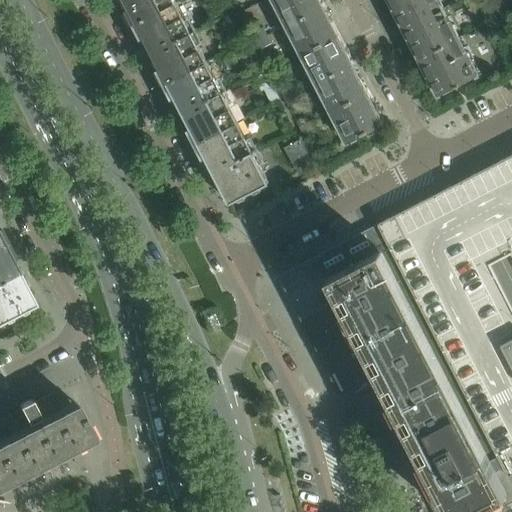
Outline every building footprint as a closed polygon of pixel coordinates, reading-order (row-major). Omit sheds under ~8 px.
[(176,1),(175,0),(125,0),(130,9),(127,10),(134,23),(176,1)] [(319,0),(274,0),(288,25),(323,7),(319,0)] [(440,0),(390,0),(405,28),(444,8),(440,0)] [(192,32),(185,19),(176,1),(134,23),(142,38),(145,37),(153,52),(192,32)] [(323,7),(288,25),(302,53),(338,35),(323,7)] [(506,7),(497,12),(499,17),(509,12),(506,7)] [(444,8),(405,28),(420,56),(459,36),(444,8)] [(509,12),(499,17),(501,21),(511,16),(509,12)] [(511,17),(511,16),(501,21),(503,25),(511,20),(511,17)] [(511,20),(503,25),(506,30),(511,26),(511,20)] [(207,62),(197,42),(192,32),(153,52),(161,68),(158,70),(165,83),(207,62)] [(262,33),(254,37),(256,41),(264,37),(262,33)] [(272,44),(268,35),(264,37),(266,41),(269,46),(272,44)] [(338,35),(302,53),(317,82),(353,64),(338,35)] [(459,36),(420,56),(439,95),(478,75),(459,36)] [(266,41),(258,45),(261,50),(269,46),(266,41)] [(222,92),(216,79),(207,62),(165,83),(173,98),(176,97),(184,112),(222,92)] [(353,64),(317,82),(332,111),(368,93),(353,64)] [(271,102),(280,98),(266,72),(255,78),(262,91),(265,90),(271,102)] [(290,87),(282,91),(284,95),(292,90),(290,87)] [(292,90),(284,95),(286,99),(294,94),(292,90)] [(237,120),(228,102),(222,92),(184,112),(192,128),(189,130),(195,142),(237,120)] [(302,101),(297,92),(294,94),(296,98),(298,103),(302,101)] [(368,93),(332,111),(348,142),(384,124),(368,93)] [(294,94),(286,99),(288,103),(296,98),(294,94)] [(296,98),(288,103),(290,107),(298,103),(296,98)] [(252,150),(246,137),(237,120),(195,142),(204,158),(207,157),(214,170),(252,150)] [(316,129),(312,121),(308,123),(310,127),(313,131),(316,129)] [(310,127),(302,131),(305,135),(313,131),(310,127)] [(302,138),(288,146),(298,165),(312,157),(302,138)] [(269,183),(259,162),(252,150),(214,170),(230,203),(237,199),(241,201),(246,198),(247,194),(253,191),(256,193),(262,190),(262,186),(269,183)] [(386,221),(381,224),(510,475),(511,474),(511,156),(504,160),(504,159),(500,161),(501,162),(476,175),(475,174),(472,175),(481,193),(460,204),(451,187),(447,188),(448,189),(423,202),(422,201),(419,203),(419,204),(389,220),(389,219),(385,220),(386,221)] [(320,176),(314,165),(303,170),(309,181),(320,176)] [(347,241),(277,277),(301,322),(302,321),(301,320),(306,317),(335,373),(333,374),(343,391),(345,390),(343,386),(375,370),(390,400),(405,429),(421,461),(428,457),(443,485),(442,486),(455,511),(468,511),(511,489),(511,479),(510,475),(381,224),(379,224),(379,225),(365,232),(347,241)] [(3,242),(0,244),(0,281),(19,272),(3,242)] [(19,272),(0,281),(0,321),(3,320),(6,322),(12,319),(12,315),(18,312),(21,314),(27,311),(28,307),(35,303),(19,272)] [(211,330),(213,329),(221,325),(214,312),(205,317),(211,330)] [(0,487),(76,449),(95,439),(77,404),(76,405),(73,400),(56,408),(49,395),(34,403),(32,399),(19,406),(21,410),(0,420),(0,487)] [(363,482),(365,485),(368,488),(372,490),(375,490),(379,488),(382,485),(384,482),(384,478),(373,457),(369,456),(365,456),(361,459),(359,462),(360,466),(363,482)]
